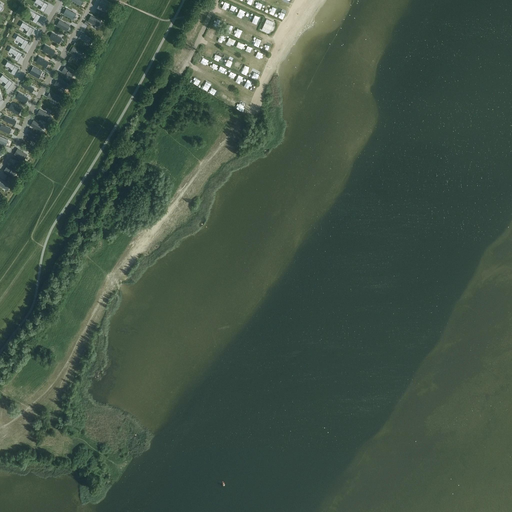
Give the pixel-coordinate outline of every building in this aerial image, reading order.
[(44,11),(48,4),(41,0),(35,0),(35,2),(42,6),(40,9),(44,11)] [(101,0),(97,8),(101,10),(104,12),(104,11),(106,9),(107,8),(108,6),(107,6),(109,3),(103,0),(101,0)] [(10,8),(7,14),(11,16),(12,14),(13,14),(15,11),(10,8)] [(66,8),(63,14),(73,19),(76,14),(66,8)] [(36,23),(40,15),(29,9),(27,13),(34,17),(33,21),(36,23)] [(91,15),(88,21),(98,26),(101,21),(91,15)] [(274,22),(266,19),(265,22),(264,26),(263,26),(261,30),(269,33),(271,30),(274,31),(275,27),(273,26),(274,22)] [(60,20),(57,25),(66,31),(69,25),(60,20)] [(29,36),(33,28),(22,22),(20,26),(27,30),(26,34),(29,36)] [(82,32),(79,38),(83,40),(89,43),(92,38),(86,34),(82,32)] [(52,33),(49,38),(59,43),(62,38),(52,33)] [(24,48),(28,41),(17,35),(15,39),(22,43),(20,46),(24,48)] [(45,45),(42,50),(52,56),(55,50),(45,45)] [(73,46),(70,52),(80,57),(81,55),(81,56),(82,54),(81,54),(83,52),(73,46)] [(18,61),(22,53),(11,47),(9,51),(16,55),(14,59),(18,61)] [(39,56),(36,62),(46,67),(49,62),(39,56)] [(15,74),(19,67),(7,61),(5,65),(13,69),(11,72),(15,74)] [(33,66),(30,73),(39,78),(42,71),(33,66)] [(65,66),(62,72),(72,77),(75,72),(65,66)] [(7,88),(12,82),(2,74),(0,76),(0,78),(6,83),(4,86),(7,88)] [(57,79),(54,84),(64,90),(67,85),(57,79)] [(24,82),(22,86),(32,92),(34,88),(24,82)] [(50,91),(47,96),(57,102),(60,97),(50,91)] [(19,92),(16,97),(25,103),(28,98),(19,92)] [(239,101),(236,107),(242,109),(245,104),(239,101)] [(11,104),(9,109),(19,114),(21,109),(11,104)] [(40,109),(37,114),(47,120),(50,115),(40,109)] [(5,116),(3,120),(15,125),(16,121),(5,116)] [(34,120),(30,125),(40,131),(43,126),(34,120)] [(1,125),(0,127),(0,129),(9,133),(11,129),(1,125)] [(29,131),(27,134),(37,141),(40,137),(29,131)] [(0,136),(0,142),(5,146),(8,140),(0,136)] [(18,148),(14,154),(24,160),(27,155),(18,148)] [(8,165),(4,170),(14,177),(18,171),(8,165)] [(0,177),(0,184),(8,190),(11,185),(0,177)]
